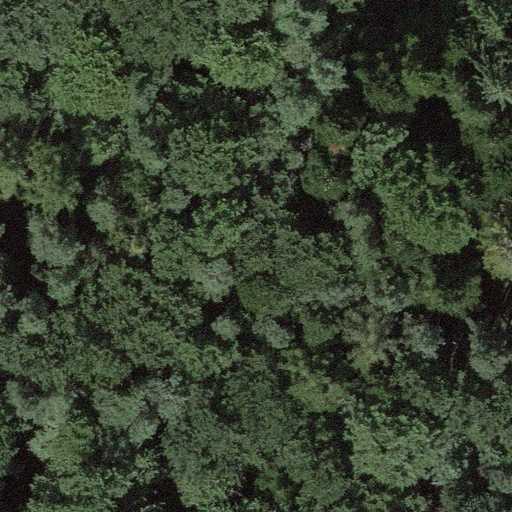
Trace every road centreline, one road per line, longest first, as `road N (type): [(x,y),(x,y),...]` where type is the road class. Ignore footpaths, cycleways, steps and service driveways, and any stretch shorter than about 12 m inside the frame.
road 1 (track): [(269,0),(175,43),(0,85)]
road 2 (track): [(0,415),(159,511)]
